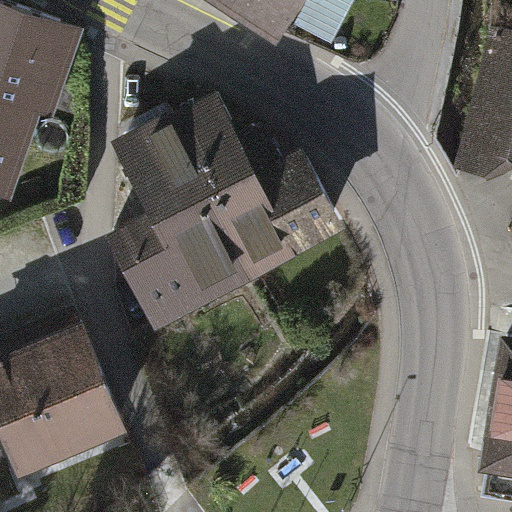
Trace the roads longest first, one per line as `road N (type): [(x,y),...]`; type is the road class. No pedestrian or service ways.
road 1 (residential): [(128,9),(106,70),(97,276),(133,404),(180,511)]
road 2 (tertiary): [(411,511),(435,375),(436,282),(420,225),(367,143)]
road 3 (tertiary): [(367,143),(295,90),(128,9)]
road 4 (residential): [(367,143),(414,67),(433,0)]
